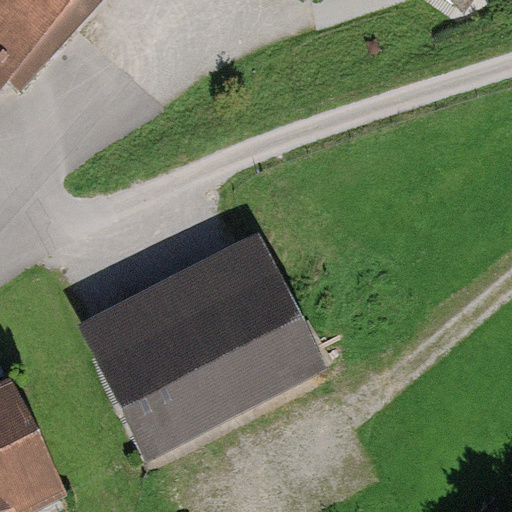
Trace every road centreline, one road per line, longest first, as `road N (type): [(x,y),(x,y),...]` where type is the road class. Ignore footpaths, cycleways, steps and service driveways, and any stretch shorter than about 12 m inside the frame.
road 1 (residential): [(0,269),(113,209),(352,122)]
road 2 (track): [(352,122),(511,70)]
